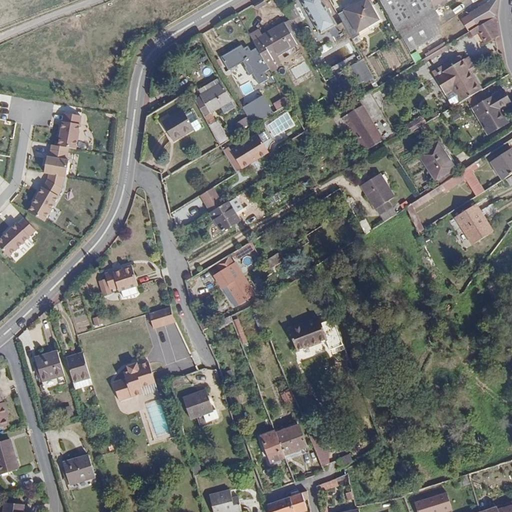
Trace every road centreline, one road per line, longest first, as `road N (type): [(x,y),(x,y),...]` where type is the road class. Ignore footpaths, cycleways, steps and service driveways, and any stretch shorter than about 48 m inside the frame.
road 1 (residential): [(211,367),(184,305),(154,184),(125,173)]
road 2 (secondary): [(230,0),(146,59),(125,173)]
road 3 (secondary): [(125,173),(109,227),(1,336)]
road 4 (residential): [(53,511),(1,336)]
